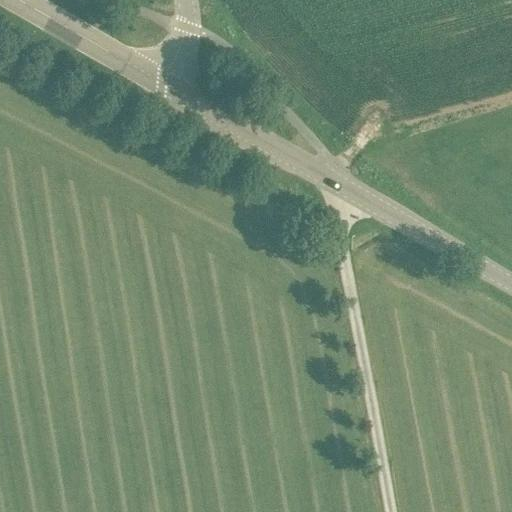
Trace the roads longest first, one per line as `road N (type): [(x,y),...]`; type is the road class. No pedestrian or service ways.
road 1 (tertiary): [(511,283),(160,83)]
road 2 (unknown): [(335,182),(384,511)]
road 3 (tertiary): [(160,83),(16,0)]
